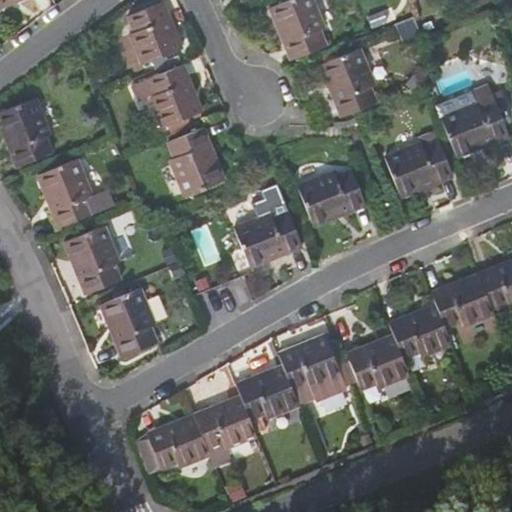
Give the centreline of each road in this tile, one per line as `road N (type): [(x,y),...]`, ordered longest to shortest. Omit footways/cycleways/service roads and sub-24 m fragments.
road 1 (residential): [(511,196),(342,268),(84,418)]
road 2 (residential): [(511,416),(286,511)]
road 3 (residential): [(0,231),(84,418)]
road 4 (residential): [(99,0),(0,72)]
